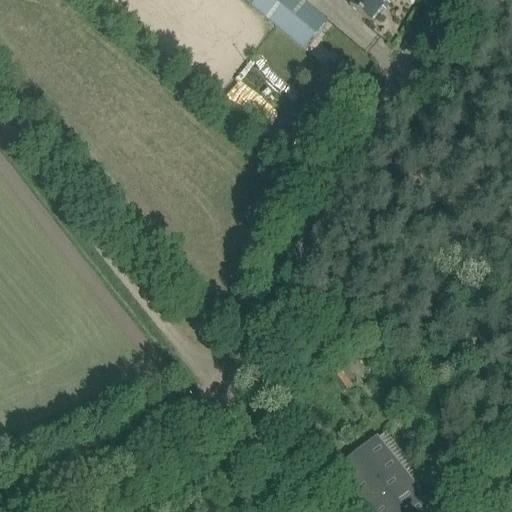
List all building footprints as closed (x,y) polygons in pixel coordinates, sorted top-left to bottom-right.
[(300,0),(256,0),(252,5),(288,36),(303,49),(327,22),(300,0)] [(354,0),(350,6),(355,10),(371,23),(388,0),(354,0)] [(322,69),(307,88),(326,103),(341,84),(322,69)] [(448,381),(440,387),(450,399),(458,393),(448,381)] [(436,511),(379,440),(354,460),(338,473),(369,511),(436,511)]
